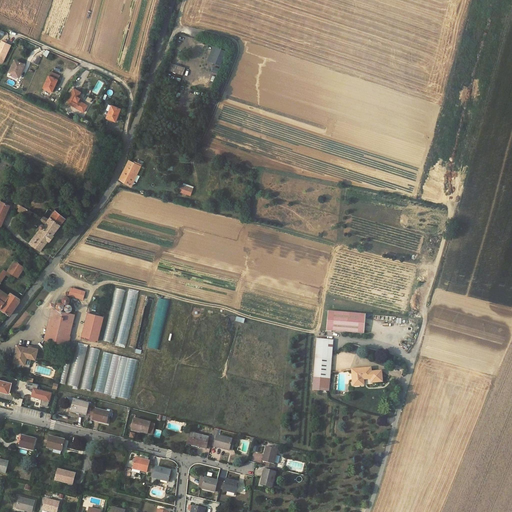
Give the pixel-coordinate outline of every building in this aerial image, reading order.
[(8,44),(0,40),(0,61),(0,62),(8,44)] [(217,50),(214,61),(223,63),(226,52),(217,50)] [(15,60),(9,72),(18,76),(20,73),(24,64),(15,60)] [(51,72),(43,88),(52,92),(59,76),(51,72)] [(74,88),(66,102),(84,112),(87,105),(79,100),(80,98),(78,97),(81,92),(74,88)] [(109,111),(106,118),(115,122),(121,109),(108,104),(106,110),(109,111)] [(126,171),(137,177),(140,169),(129,163),(126,171)] [(126,171),(121,183),(120,184),(131,190),(137,177),(126,171)] [(182,184),(179,192),(190,196),(193,188),(182,184)] [(3,221),(10,206),(0,201),(0,223),(2,220),(3,221)] [(19,208),(18,211),(24,214),(26,208),(20,205),(19,208)] [(41,228),(30,242),(40,251),(48,241),(49,241),(54,236),(53,235),(65,219),(56,211),(49,220),(43,216),(41,221),(45,224),(44,226),(43,225),(42,225),(40,226),(40,227),(41,228)] [(12,273),(18,277),(24,268),(15,260),(8,271),(12,273)] [(72,288),(70,295),(82,299),(85,292),(72,288)] [(9,295),(0,289),(0,300),(4,303),(9,295)] [(116,289),(115,295),(120,295),(119,297),(124,298),(124,289),(116,289)] [(135,306),(137,292),(129,291),(127,305),(135,306)] [(20,299),(11,293),(9,295),(4,303),(0,300),(0,308),(10,315),(20,302),(20,299)] [(158,298),(148,348),(159,350),(169,301),(158,298)] [(42,335),(41,339),(67,345),(75,315),(52,310),(45,336),(42,335)] [(327,331),(365,333),(366,313),(328,311),(327,331)] [(87,313),(81,338),(98,341),(103,317),(87,313)] [(16,321),(24,327),(27,323),(19,317),(16,321)] [(121,322),(117,344),(125,345),(130,323),(121,322)] [(136,348),(140,323),(134,322),(130,347),(136,348)] [(115,329),(106,327),(103,340),(112,342),(115,329)] [(316,340),(310,390),(325,392),(331,342),(316,340)] [(86,347),(78,345),(68,386),(76,387),(86,347)] [(17,346),(14,362),(25,365),(30,366),(32,358),(35,359),(38,349),(29,347),(29,348),(17,346)] [(91,391),(99,349),(89,347),(81,389),(91,391)] [(103,352),(95,392),(108,394),(108,396),(129,400),(137,359),(103,352)] [(64,367),(60,383),(65,384),(68,368),(64,367)] [(369,368),(350,370),(352,386),(359,386),(358,380),(361,379),(370,379),(369,368)] [(0,380),(0,391),(9,394),(12,383),(0,380)] [(48,407),(52,392),(37,389),(38,384),(28,382),(27,387),(33,389),(30,401),(41,403),(40,405),(48,407)] [(74,400),(71,411),(86,415),(86,414),(88,408),(89,404),(74,400)] [(92,420),(107,424),(110,413),(95,409),(95,410),(94,416),(92,420)] [(134,419),(131,430),(148,434),(151,423),(134,419)] [(218,429),(215,429),(213,436),(211,445),(214,446),(214,447),(229,450),(229,449),(231,440),(232,439),(217,436),(218,429)] [(207,444),(209,437),(190,433),(188,444),(206,449),(207,444)] [(22,436),(19,446),(34,450),(36,440),(22,436)] [(50,436),(47,448),(54,449),(53,453),(61,455),(62,451),(64,440),(50,436)] [(266,447),(263,462),(267,463),(266,466),(275,468),(276,465),(274,464),(274,463),(276,455),(277,450),(266,447)] [(0,456),(0,471),(6,473),(9,462),(0,460),(1,457),(0,456)] [(135,458),(132,469),(141,471),(147,472),(149,465),(150,461),(135,458)] [(155,474),(153,478),(168,482),(171,470),(156,467),(155,474)] [(264,469),(261,485),(272,487),(275,472),(274,471),(265,469),(264,469)] [(58,470),(55,480),(73,485),(75,474),(58,470)] [(201,477),(199,488),(215,492),(215,488),(219,489),(221,482),(217,481),(201,477)] [(223,490),(235,493),(238,482),(226,479),(225,483),(223,490)] [(20,498),(17,508),(30,511),(31,511),(34,502),(20,498)] [(45,499),(42,510),(50,511),(57,511),(60,503),(45,499)]
